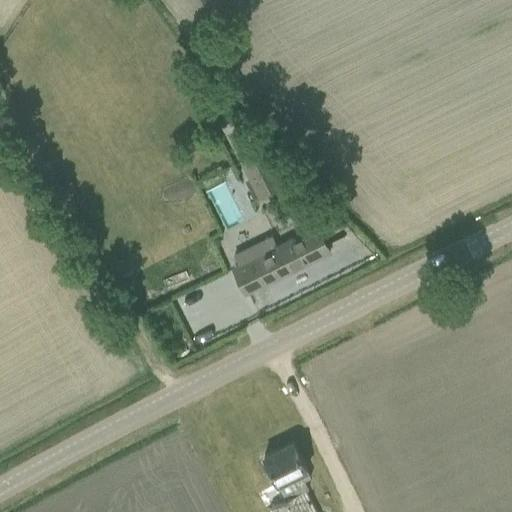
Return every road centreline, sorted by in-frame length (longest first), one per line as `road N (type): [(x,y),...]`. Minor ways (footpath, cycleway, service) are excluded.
road 1 (tertiary): [(0,489),(511,227)]
road 2 (track): [(0,100),(177,395)]
